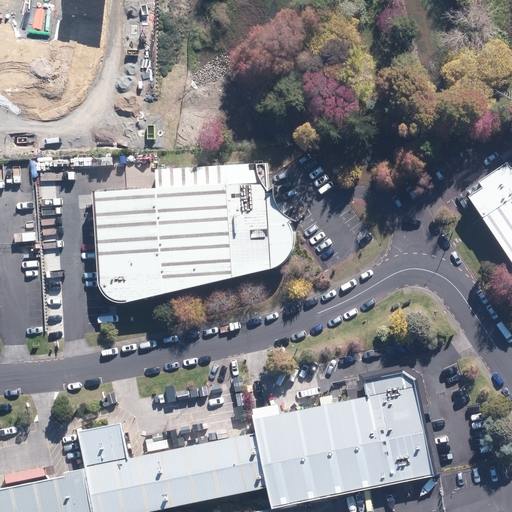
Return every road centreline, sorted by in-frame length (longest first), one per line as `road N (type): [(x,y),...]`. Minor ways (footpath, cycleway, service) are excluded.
road 1 (residential): [(0,378),(252,333),(420,268)]
road 2 (residential): [(420,268),(454,284),(511,368)]
